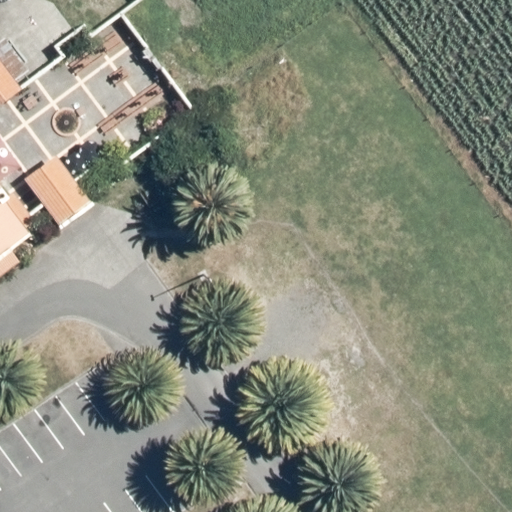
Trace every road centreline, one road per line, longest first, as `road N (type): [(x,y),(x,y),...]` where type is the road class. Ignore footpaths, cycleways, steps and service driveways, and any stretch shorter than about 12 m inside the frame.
road 1 (unknown): [(183,374),(0,499)]
road 2 (unknown): [(183,374),(149,329),(91,290),(0,297)]
road 3 (unknown): [(286,511),(183,374)]
